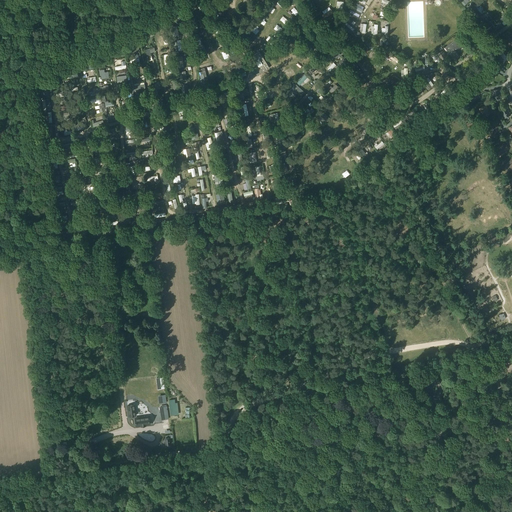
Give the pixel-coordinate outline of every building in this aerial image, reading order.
[(279,7),(274,3),(271,8),(276,12),(279,7)] [(352,5),(351,8),(359,12),(360,10),(358,8),(359,6),(354,3),(353,6),(352,5)] [(469,6),(469,7),(466,9),(474,18),(477,15),(478,17),(481,15),(472,4),(470,6),(469,6)] [(322,12),(323,14),(322,15),(324,18),(333,12),(331,9),(330,10),(329,7),(322,12)] [(310,8),(306,11),(313,19),(316,16),(310,8)] [(350,13),(348,16),(356,20),(357,17),(354,15),(355,13),(351,11),(350,13)] [(506,13),(499,19),(504,25),(511,19),(506,13)] [(197,28),(194,18),(192,19),(188,19),(191,30),(194,29),(197,28)] [(489,32),(492,29),(491,28),(485,20),(481,23),(489,32)] [(345,25),(343,28),(349,33),(351,31),(349,29),(351,27),(347,24),(345,26),(345,25)] [(144,38),(147,36),(146,36),(153,33),(151,29),(145,32),(139,34),(141,38),(143,37),(144,38)] [(160,47),(168,45),(166,35),(163,36),(163,37),(163,42),(160,42),(159,42),(160,47)] [(458,37),(445,48),(449,53),(447,54),(449,56),(451,56),(454,59),(459,56),(456,52),(465,45),(458,37)] [(368,48),(365,46),(364,48),(362,47),(358,52),(361,56),(368,48)] [(154,47),(145,49),(148,61),(152,60),(150,52),(155,51),(154,47)] [(200,52),(197,53),(200,61),(205,59),(203,50),(200,51),(200,52)] [(499,53),(505,61),(508,59),(501,50),(499,53)] [(269,68),(258,51),(252,55),(255,61),(262,72),(269,68)] [(441,51),(437,54),(442,60),(446,56),(441,51)] [(342,64),(349,58),(347,55),(340,62),(342,64)] [(333,63),(327,69),(329,71),(333,67),(334,68),(336,66),(333,63)] [(317,71),(318,69),(317,68),(319,67),(316,64),(308,72),(311,74),(316,69),(317,71)] [(352,64),(345,69),(347,72),(352,68),(353,69),(355,68),(354,67),(354,66),(352,64)] [(423,67),(414,69),(415,71),(414,71),(415,75),(428,72),(427,68),(424,69),(423,67)] [(246,75),(244,69),(233,72),(235,78),(246,75)] [(489,69),(485,77),(491,80),(493,75),(495,75),(496,73),(489,69)] [(208,82),(204,70),(201,71),(198,72),(199,75),(202,74),(205,83),(208,82)] [(354,73),(351,75),(357,83),(360,81),(356,76),(357,75),(355,72),(354,73)] [(297,83),(299,85),(307,77),(305,75),(297,83)] [(385,87),(378,79),(376,81),(383,88),(383,89),(385,87)] [(43,86),(40,87),(41,89),(44,89),(44,92),(43,92),(43,94),(45,93),(45,96),(49,95),(47,84),(43,85),(43,86)] [(330,86),(329,88),(330,89),(329,91),(331,93),(337,87),(335,84),(332,88),(330,86)] [(294,86),(287,94),(289,96),(296,89),(296,88),(294,86)] [(475,87),(469,95),(475,99),(481,91),(475,87)] [(449,88),(441,94),(444,97),(451,90),(449,88)] [(501,89),(493,90),(494,99),(500,98),(500,92),(501,92),(501,89)] [(224,93),(227,103),(233,101),(230,91),(224,93)] [(435,97),(433,99),(436,102),(437,101),(439,103),(442,99),(436,94),(434,96),(435,97)] [(429,112),(433,109),(426,101),(423,104),(429,112)] [(486,105),(479,108),(484,117),(490,114),(486,105)] [(508,106),(501,110),(505,118),(510,115),(508,110),(509,109),(508,106)] [(307,114),(305,115),(308,117),(314,111),(311,108),(309,111),(307,114)] [(321,111),(318,114),(321,118),(320,119),(322,120),(323,119),(324,121),(327,118),(321,111)] [(412,113),(410,114),(414,120),(418,118),(415,111),(412,113)] [(400,119),(392,124),(395,130),(403,125),(401,121),(401,122),(400,119)] [(250,136),(251,135),(249,124),(242,126),(244,137),(245,137),(244,132),(249,131),(250,136)] [(491,125),(489,135),(495,137),(498,127),(491,125)] [(231,137),(237,135),(236,132),(234,132),(233,126),(229,127),(231,137)] [(386,126),(384,128),(385,130),(384,130),(385,132),(386,131),(388,134),(387,135),(389,138),(390,138),(391,137),(392,137),(393,138),(394,137),(393,136),(394,135),(386,126)] [(194,134),(192,128),(189,129),(192,140),(195,139),(195,138),(198,138),(197,133),(194,134)] [(374,145),(373,146),(374,148),(375,150),(376,149),(383,144),(381,141),(379,142),(378,143),(377,145),(376,144),(375,143),(374,144),(374,145)] [(504,143),(497,150),(501,155),(509,149),(504,143)] [(53,149),(50,149),(50,148),(46,149),(48,156),(54,155),(53,147),(53,149)] [(362,149),(359,151),(365,159),(368,157),(366,155),(367,154),(366,153),(365,154),(362,149)] [(356,151),(353,153),(359,161),(362,159),(356,151)] [(55,158),(48,159),(49,164),(53,163),(54,169),(57,168),(55,158)] [(260,175),(258,166),(251,168),(253,177),(260,175)] [(221,174),(217,174),(217,175),(214,175),(216,188),(220,187),(219,185),(223,184),(221,174)] [(490,204),(484,207),(488,214),(494,210),(490,204)] [(511,229),(491,239),(493,243),(511,234),(511,229)] [(500,314),(497,315),(500,321),(503,320),(503,319),(505,318),(503,313),(500,314)] [(436,375),(427,378),(429,386),(439,383),(436,375)] [(163,377),(156,378),(158,390),(165,389),(163,377)] [(136,415),(134,405),(127,406),(128,416),(136,415)] [(149,425),(148,416),(135,418),(136,419),(135,419),(136,425),(137,426),(140,426),(145,426),(145,425),(149,425)]
